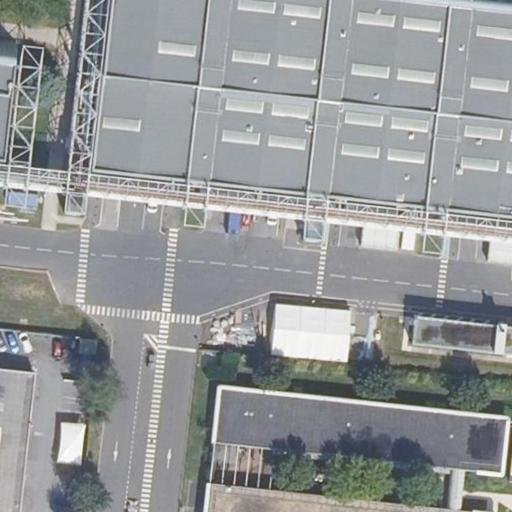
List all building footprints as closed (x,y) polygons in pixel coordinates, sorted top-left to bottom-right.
[(108,0),(84,0),(79,52),(102,55),(108,0)] [(511,7),(439,0),(108,0),(102,55),(99,83),(91,159),(90,175),(511,219),(511,7)] [(16,41),(0,38),(0,165),(3,166),(16,41)] [(91,159),(99,83),(76,80),(68,156),(91,159)] [(0,187),(66,195),(82,196),(305,221),(320,222),(511,243),(511,219),(90,175),(3,166),(0,165),(0,187)] [(82,196),(66,195),(64,213),(79,215),(82,196)] [(320,222),(305,221),(302,241),(317,243),(320,222)] [(271,356),(349,360),(352,307),(274,304),(271,356)] [(417,346),(511,356),(511,329),(420,320),(417,346)] [(88,357),(78,356),(76,374),(86,375),(88,357)] [(0,511),(18,511),(34,372),(0,368),(0,511)] [(510,419),(222,388),(216,444),(452,470),(448,509),(464,510),(468,471),(504,474),(510,419)] [(61,423),(59,462),(82,463),(84,424),(61,423)] [(216,511),(220,484),(207,483),(204,511),(216,511)] [(472,511),(464,510),(448,509),(220,484),(216,511),(478,511),(479,511),(472,511)]
